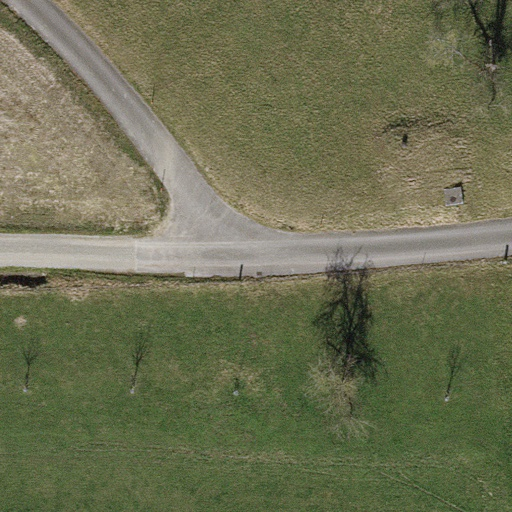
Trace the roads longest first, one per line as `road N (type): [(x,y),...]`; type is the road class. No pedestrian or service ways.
road 1 (unclassified): [(511,235),(230,253),(69,41),(18,0)]
road 2 (track): [(230,253),(0,255)]
